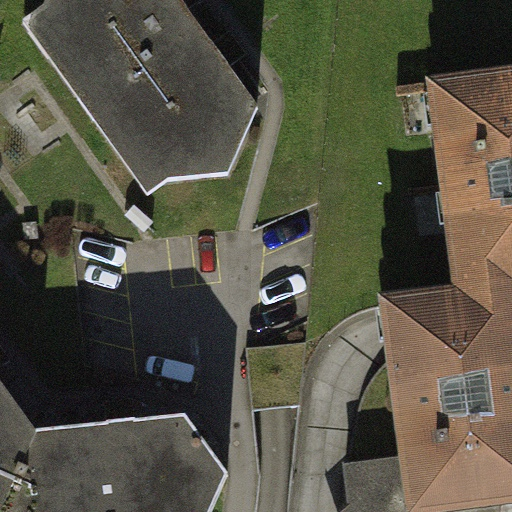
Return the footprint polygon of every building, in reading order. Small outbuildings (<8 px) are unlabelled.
[(48,0),(34,25),(136,182),(229,179),(257,112),(180,0),(48,0)] [(511,74),(432,84),(458,293),(511,288),(511,74)] [(511,288),(458,293),(386,302),(406,458),(412,507),(412,511),(414,511),(437,509),(511,499),(511,288)] [(0,511),(216,511),(230,485),(190,424),(29,439),(0,394),(0,511)] [(377,511),(412,507),(406,458),(346,466),(351,506),(351,511),(377,511)]
